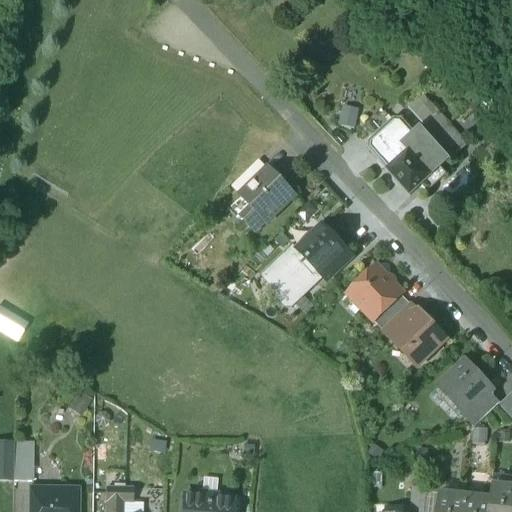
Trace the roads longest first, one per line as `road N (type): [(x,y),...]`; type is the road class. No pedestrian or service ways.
road 1 (residential): [(511,350),(180,0)]
road 2 (track): [(52,0),(0,175)]
